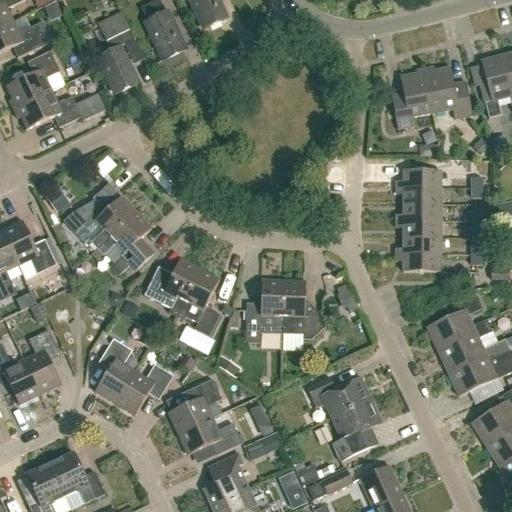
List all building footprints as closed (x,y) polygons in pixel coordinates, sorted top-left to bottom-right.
[(0,0),(0,29),(12,24),(6,11),(28,1),(27,0),(0,0)] [(188,0),(204,32),(225,22),(214,0),(188,0)] [(163,16),(156,3),(140,11),(146,24),(145,25),(163,62),(184,52),(166,15),(163,16)] [(133,43),(120,16),(97,27),(109,54),(97,60),(115,97),(137,86),(119,49),(133,43)] [(13,25),(12,24),(0,29),(0,55),(11,50),(16,61),(49,45),(39,25),(30,30),(24,19),(13,25)] [(8,104),(12,112),(51,94),(45,82),(58,75),(48,54),(26,65),(31,76),(5,89),(11,102),(8,104)] [(498,102),(509,99),(511,98),(511,84),(505,57),(480,63),(490,103),(484,104),(489,120),(502,117),(498,102)] [(450,69),(425,74),(433,116),(452,112),(454,122),(472,118),(465,84),(453,86),(450,69)] [(413,120),(433,116),(425,74),(400,79),(403,96),(391,98),(397,132),(415,129),(413,120)] [(51,94),(12,112),(16,121),(20,120),(26,133),(53,120),(58,131),(81,120),(82,124),(105,113),(97,96),(75,107),(71,99),(57,106),(51,94)] [(96,170),(106,180),(120,167),(110,157),(96,170)] [(395,190),(440,190),(440,173),(403,173),(403,184),(395,184),(395,190)] [(480,190),(480,180),(471,181),(471,191),(480,190)] [(403,207),(440,207),(440,190),(395,190),(395,197),(403,197),(403,207)] [(480,190),(471,191),(471,201),(480,200),(480,190)] [(91,256),(136,216),(121,199),(104,215),(93,204),(71,216),(63,224),(76,239),(84,232),(86,234),(95,226),(103,234),(90,245),(96,252),(91,256)] [(440,224),(440,207),(403,207),(403,218),(395,218),(395,224),(440,224)] [(471,224),(480,224),(480,214),(471,214),(471,224)] [(91,256),(97,262),(114,247),(123,257),(109,270),(117,278),(129,267),(135,273),(153,257),(139,242),(151,232),(136,216),(91,256)] [(511,223),(501,225),(504,244),(511,242),(511,223)] [(403,241),(440,241),(440,224),(395,224),(395,231),(403,231),(403,241)] [(480,224),(471,224),(471,234),(480,234),(480,224)] [(0,235),(17,270),(30,263),(37,278),(56,269),(44,243),(33,248),(21,225),(0,235)] [(5,275),(17,270),(0,235),(0,304),(15,297),(5,275)] [(395,258),(440,258),(440,241),(403,241),(403,251),(395,251),(395,258)] [(480,258),(480,247),(471,248),(471,258),(480,258)] [(440,275),(440,258),(395,258),(396,264),(403,264),(403,275),(440,275)] [(480,258),(471,258),(471,268),(481,268),(480,258)] [(167,315),(175,319),(199,272),(179,262),(172,276),(157,270),(144,298),(169,311),(167,315)] [(218,282),(199,272),(175,319),(183,323),(185,319),(197,324),(193,331),(208,339),(219,317),(204,310),(218,282)] [(260,336),(281,337),(283,284),(261,283),(260,316),(246,315),(245,346),(259,346),(260,336)] [(305,284),(283,284),(281,337),(302,338),(302,342),(310,342),(327,326),(317,315),(304,315),(305,284)] [(475,335),(472,329),(467,319),(481,313),(475,300),(460,307),(463,313),(426,330),(437,353),(475,335)] [(437,353),(448,376),(486,359),(483,353),(478,342),(491,336),(486,323),(472,329),(475,335),(437,353)] [(23,365),(39,399),(61,389),(50,365),(60,360),(48,335),(28,345),(34,359),(23,365)] [(93,395),(113,407),(133,374),(122,368),(130,354),(112,342),(97,367),(107,373),(93,395)] [(486,359),(448,376),(458,400),(511,374),(511,357),(505,342),(483,353),(486,359)] [(19,409),(39,399),(23,365),(10,371),(0,349),(0,387),(7,385),(19,409)] [(228,362),(223,370),(238,379),(243,370),(228,362)] [(133,374),(113,407),(134,420),(147,397),(157,403),(172,379),(152,367),(144,381),(133,374)] [(331,422),(370,404),(360,381),(335,393),(329,380),(306,391),(315,411),(324,407),(331,422)] [(167,416),(177,437),(212,420),(206,409),(221,402),(212,382),(185,394),(190,405),(167,416)] [(511,430),(511,410),(511,409),(511,392),(503,399),(506,404),(471,426),(485,448),(511,430)] [(381,426),(370,404),(331,422),(340,442),(331,447),(340,465),(363,454),(355,438),(381,426)] [(212,420),(177,437),(187,458),(210,447),(215,458),(241,446),(232,426),(218,433),(212,420)] [(511,430),(485,448),(499,469),(511,460),(511,430)] [(279,449),(274,437),(246,450),(251,461),(279,449)] [(49,467),(65,500),(78,494),(84,507),(104,498),(94,475),(84,480),(73,456),(49,467)] [(202,492),(210,509),(248,492),(237,469),(243,467),(238,456),(206,471),(214,486),(202,492)] [(511,460),(499,469),(511,490),(511,460)] [(53,511),(51,506),(65,500),(49,467),(26,478),(37,501),(26,506),(29,511),(53,511)] [(359,482),(373,511),(402,497),(389,468),(359,482)] [(352,484),(345,471),(307,489),(315,505),(327,499),(326,497),(352,484)] [(11,504),(23,499),(14,480),(3,485),(11,504)] [(257,511),(248,492),(210,509),(211,511),(263,511),(262,511),(257,511)] [(409,511),(402,497),(373,511),(409,511)]
